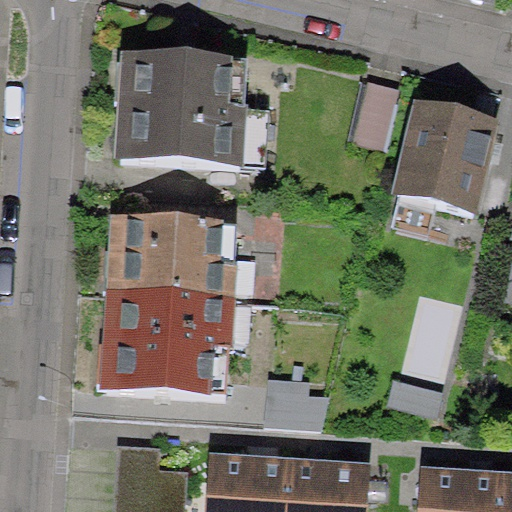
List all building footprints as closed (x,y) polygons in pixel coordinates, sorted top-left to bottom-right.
[(254,64),(123,57),(117,167),(248,174),(254,64)] [(397,86),(365,79),(351,141),(383,149),(397,86)] [(502,127),(414,107),(392,201),(481,221),(502,127)] [(240,228),(112,223),(107,295),(235,304),(240,228)] [(107,295),(100,396),(229,405),(235,304),(107,295)] [(310,384),(269,381),(264,430),(322,433),(330,399),(309,397),(310,384)] [(160,449),(116,448),(113,511),(184,511),(186,474),(159,473),(160,449)] [(259,462),(214,459),(209,511),(373,511),(377,470),(328,467),(259,462)] [(511,511),(511,478),(469,475),(424,472),(421,511),(511,511)]
